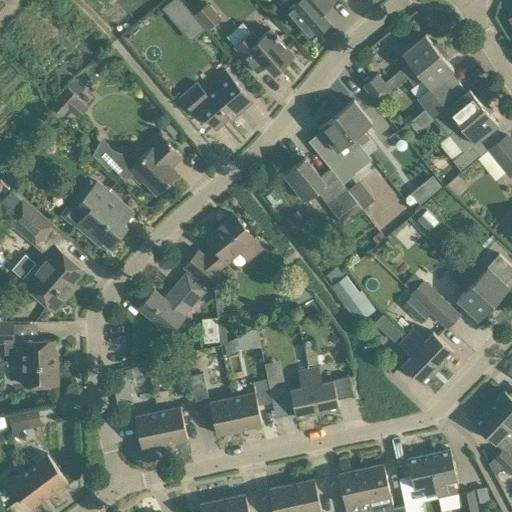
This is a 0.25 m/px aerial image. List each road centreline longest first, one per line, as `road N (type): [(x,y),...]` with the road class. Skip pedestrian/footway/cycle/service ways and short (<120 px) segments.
road 1 (residential): [(120,487),(102,401),(102,303),(177,217),(246,163),(350,44),(402,0)]
road 2 (residential): [(120,487),(428,421),(511,336)]
